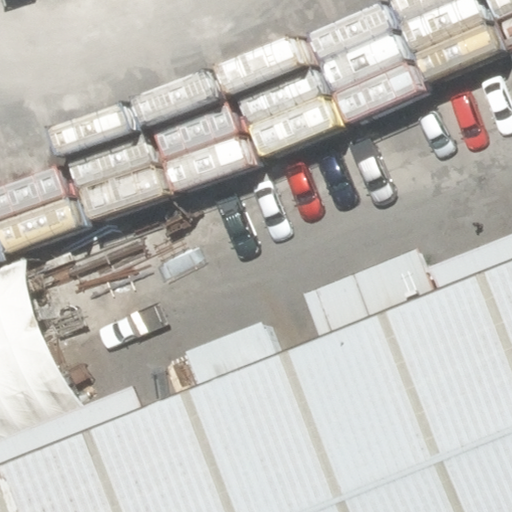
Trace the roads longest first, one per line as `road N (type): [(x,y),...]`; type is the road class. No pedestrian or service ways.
road 1 (unknown): [(193,292),(511,173)]
road 2 (unknown): [(172,70),(289,0)]
